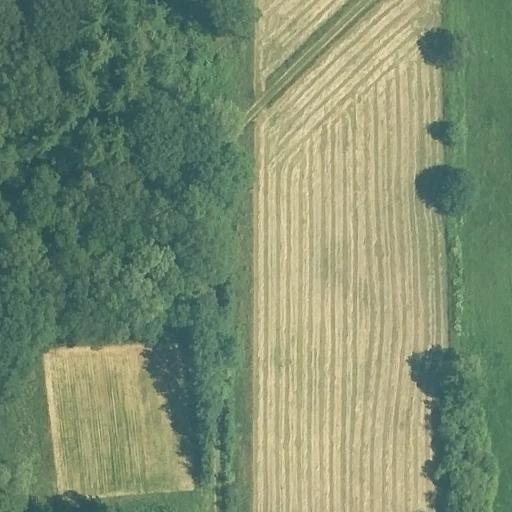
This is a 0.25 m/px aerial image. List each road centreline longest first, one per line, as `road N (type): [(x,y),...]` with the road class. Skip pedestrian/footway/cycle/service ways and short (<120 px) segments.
road 1 (track): [(212,511),(219,145),(230,75),(338,0)]
road 2 (track): [(105,0),(135,155),(176,260),(216,309)]
